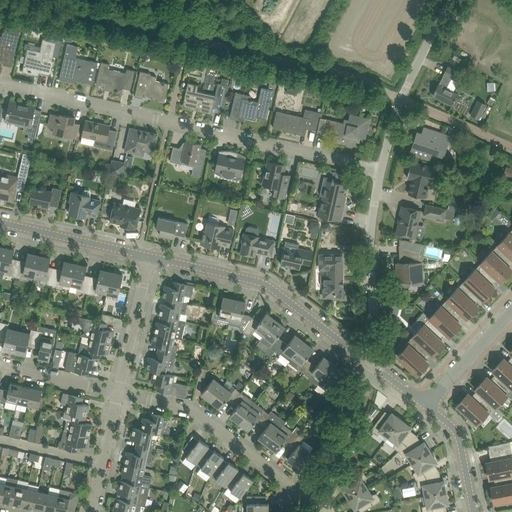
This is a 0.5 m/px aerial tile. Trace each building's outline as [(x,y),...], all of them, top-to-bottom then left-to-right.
[(0,59),(3,60),(2,63),(4,65),(12,67),(20,31),(23,32),(25,24),(15,22),(14,26),(12,27),(3,33),(2,37),(0,36),(0,59)] [(24,63),(26,64),(24,71),(29,72),(29,73),(32,73),(36,74),(36,71),(39,72),(39,73),(51,75),(54,62),(52,61),(53,57),(58,58),(63,35),(47,32),(45,39),(43,39),(39,56),(26,53),(25,57),(24,63)] [(67,44),(59,79),(70,82),(76,83),(77,80),(93,84),(98,62),(90,61),(90,64),(75,60),(78,47),(67,44)] [(467,59),(460,69),(466,73),(473,62),(467,59)] [(110,91),(122,93),(123,88),(131,90),(135,71),(127,69),(126,73),(108,69),(110,64),(101,62),(96,84),(111,88),(110,91)] [(438,85),(433,95),(452,105),(458,95),(453,92),(458,82),(457,81),(460,73),(447,67),(444,74),(439,85),(438,85)] [(156,100),(165,102),(169,84),(156,81),(157,76),(150,75),(151,73),(140,71),(134,96),(142,98),(143,94),(152,96),(152,98),(156,99),(156,100)] [(198,111),(199,111),(212,114),(215,100),(225,102),(223,109),(224,109),(229,86),(227,85),(221,84),(218,83),(215,95),(197,91),(199,85),(188,83),(185,97),(186,98),(184,106),(194,109),(194,108),(197,108),(197,109),(197,110),(198,111)] [(232,108),(230,118),(244,121),(245,118),(255,120),(255,117),(266,119),(273,90),(262,88),(258,102),(243,98),(244,94),(236,92),(232,108)] [(39,125),(42,111),(35,109),(36,106),(28,105),(27,106),(20,105),(20,103),(9,101),(5,121),(31,127),(32,124),(39,125)] [(479,119),(486,105),(478,101),(471,115),(479,119)] [(316,131),(317,131),(320,117),(321,113),(318,112),(305,109),(303,117),(277,111),(273,128),(305,135),(307,126),(317,128),(317,130),(316,130),(316,131)] [(51,114),(49,124),(48,126),(54,128),(53,133),(77,138),(80,124),(74,123),(75,117),(61,114),(60,116),(51,114)] [(317,131),(317,132),(323,134),(324,131),(335,133),(333,142),(353,146),(355,140),(358,140),(359,137),(365,139),(370,118),(350,114),(348,121),(346,120),(345,123),(338,121),(327,119),(320,117),(317,131)] [(86,120),(84,130),(82,136),(95,139),(94,146),(113,150),(117,131),(116,131),(116,132),(109,131),(110,126),(100,123),(99,124),(95,123),(95,122),(86,120)] [(130,128),(125,151),(143,155),(144,152),(153,154),(154,149),(158,134),(154,134),(154,133),(152,132),(152,133),(143,131),(143,132),(138,131),(138,130),(130,128)] [(416,140),(412,153),(421,156),(429,158),(431,151),(436,153),(438,148),(444,150),(446,143),(449,144),(451,138),(425,129),(423,135),(420,134),(418,133),(416,140)] [(192,175),(200,177),(206,150),(200,148),(201,144),(186,141),(185,149),(173,147),(170,161),(182,164),(181,166),(193,169),(192,175)] [(237,156),(219,152),(215,171),(221,173),(222,174),(223,175),(224,176),(226,177),(227,177),(229,177),(231,177),(232,177),(233,177),(234,176),(241,177),(246,157),(244,156),(242,155),(240,154),(238,153),(237,153),(238,154),(237,156)] [(23,153),(18,177),(0,173),(0,197),(1,198),(5,199),(13,201),(16,189),(24,191),(32,155),(23,153)] [(110,173),(122,176),(125,163),(113,160),(112,164),(110,173)] [(289,176),(282,174),(284,165),(269,162),(264,185),(274,187),(273,195),(285,197),(289,176)] [(409,194),(418,197),(425,198),(429,183),(431,183),(435,168),(411,162),(407,177),(412,179),(409,194)] [(503,176),(511,178),(511,168),(507,167),(503,176)] [(323,196),(318,215),(330,218),(340,220),(344,204),(346,195),(344,194),(346,185),(334,182),(334,180),(324,177),(322,187),(322,188),(326,189),(325,197),(323,196)] [(33,187),(32,193),(29,203),(38,205),(38,207),(48,209),(49,205),(58,207),(62,190),(53,187),(52,191),(33,187)] [(72,192),(72,193),(70,203),(71,203),(69,214),(85,217),(86,214),(97,216),(100,200),(90,198),(91,193),(90,190),(86,189),(83,191),(82,194),(72,192)] [(448,209),(464,212),(467,202),(450,198),(448,209)] [(121,226),(134,229),(135,227),(136,227),(141,209),(114,203),(113,210),(111,209),(109,211),(108,215),(109,218),(111,218),(110,221),(121,224),(121,226)] [(426,204),(423,215),(444,220),(445,218),(452,219),(454,210),(447,209),(426,204)] [(243,220),(254,214),(249,206),(245,205),(241,218),(243,220)] [(397,233),(406,235),(414,237),(420,210),(402,206),(399,217),(400,217),(399,222),(398,221),(398,222),(399,222),(397,233)] [(496,209),(491,214),(495,217),(500,212),(496,209)] [(295,215),(287,213),(285,222),(293,224),(295,215)] [(159,234),(173,238),(174,234),(185,237),(188,223),(158,217),(156,226),(161,227),(159,234)] [(311,221),(309,230),(311,231),(311,235),(312,237),(316,238),(318,232),(320,224),(311,221)] [(203,234),(201,244),(216,247),(221,248),(221,245),(229,247),(232,237),(234,229),(225,227),(225,226),(208,222),(206,231),(204,230),(203,234)] [(323,224),(322,228),(324,230),(327,231),(330,230),(331,226),(329,224),(326,223),(323,224)] [(271,255),(273,245),(275,241),(259,237),(258,236),(259,231),(257,229),(249,227),(246,228),(245,233),(244,233),(242,242),(243,243),(241,253),(255,256),(256,251),(259,251),(259,252),(271,255)] [(511,230),(498,245),(511,257),(511,230)] [(403,263),(400,263),(397,263),(398,281),(401,281),(401,284),(404,286),(409,286),(412,283),(412,282),(422,282),(421,262),(420,262),(420,257),(421,257),(423,244),(399,239),(400,246),(402,245),(403,263)] [(286,241),(283,254),(280,264),(282,265),(282,266),(288,267),(288,266),(300,269),(301,263),(310,265),(313,251),(298,248),(299,244),(286,241)] [(511,257),(498,245),(481,263),(501,281),(511,270),(508,267),(511,263),(511,257)] [(4,274),(15,277),(19,260),(12,258),(14,250),(3,248),(0,259),(0,268),(5,269),(4,274)] [(28,274),(35,276),(39,256),(28,253),(26,261),(19,260),(15,277),(20,278),(27,279),(28,274)] [(336,297),(336,299),(344,299),(344,291),(343,291),(343,254),(319,254),(320,269),(328,269),(328,285),(323,285),(323,297),(336,297)] [(40,283),(52,285),(55,268),(49,267),(51,259),(39,256),(35,276),(41,277),(40,283)] [(64,283),(71,284),(75,264),(64,262),(62,270),(55,268),(52,285),(63,288),(64,283)] [(481,263),(464,281),(484,300),(494,289),(491,286),(498,278),(501,281),(481,263)] [(71,284),(69,291),(76,293),(77,291),(88,293),(92,277),(85,275),(87,267),(75,264),(71,284)] [(101,291),(107,292),(112,273),(100,270),(98,278),(92,277),(88,293),(99,296),(101,291)] [(112,273),(107,292),(114,294),(113,299),(118,300),(123,275),(112,273)] [(165,286),(162,297),(169,299),(183,302),(185,295),(191,297),(194,284),(188,282),(187,284),(179,282),(173,281),(172,287),(165,286)] [(464,281),(447,299),(467,318),(477,307),(474,304),(481,297),(484,300),(464,281)] [(229,324),(230,318),(235,300),(223,297),(220,308),(214,307),(211,320),(229,324)] [(161,304),(158,315),(165,317),(179,320),(181,313),(185,314),(188,303),(183,302),(169,299),(168,302),(168,305),(161,304)] [(447,299),(430,318),(450,336),(460,325),(457,322),(464,315),(467,318),(447,299)] [(230,318),(229,324),(240,327),(240,329),(243,332),(245,328),(253,318),(249,315),(243,314),(246,302),(235,300),(230,318)] [(354,318),(354,307),(339,307),(339,318),(354,318)] [(102,313),(101,321),(108,323),(112,324),(114,316),(102,313)] [(256,329),(264,335),(276,320),(266,313),(259,323),(253,318),(245,328),(243,332),(250,337),(256,329)] [(157,322),(154,333),(175,338),(182,339),(186,322),(179,320),(158,315),(165,317),(164,323),(157,322)] [(86,318),(83,329),(91,331),(90,338),(111,342),(113,331),(105,329),(107,323),(104,322),(86,318)] [(430,318),(413,336),(433,354),(443,343),(440,340),(447,333),(450,336),(430,318)] [(270,347),(275,351),(283,341),(278,337),(285,327),(276,320),(264,335),(260,341),(269,348),(270,347)] [(3,349),(14,351),(19,331),(8,329),(9,324),(3,322),(0,333),(0,339),(5,341),(3,349)] [(38,330),(34,347),(40,349),(38,357),(50,359),(57,329),(39,325),(38,330)] [(28,346),(34,347),(38,330),(31,329),(30,334),(19,331),(14,351),(26,354),(28,346)] [(158,346),(157,352),(175,357),(178,346),(174,345),(175,338),(154,333),(151,344),(158,346)] [(283,341),(275,351),(280,355),(279,355),(289,362),(304,342),(295,335),(288,344),(283,341)] [(83,336),(79,354),(100,358),(101,352),(108,354),(111,342),(90,338),(83,336)] [(433,354),(413,336),(406,344),(408,345),(398,356),(418,375),(428,363),(425,360),(431,353),(433,355),(433,354)] [(57,341),(55,349),(62,350),(64,342),(57,341)] [(289,362),(298,369),(303,373),(311,362),(306,359),(313,349),(304,342),(289,362)] [(149,357),(146,369),(154,371),(167,374),(167,373),(168,370),(169,367),(173,368),(175,357),(157,352),(155,359),(149,357)] [(503,359),(493,370),(511,387),(511,353),(510,352),(511,353),(511,356),(507,362),(503,359)] [(68,358),(65,369),(82,373),(89,375),(90,368),(97,370),(100,358),(79,354),(77,360),(68,358)] [(312,372),(321,379),(333,364),(323,357),(316,366),(311,362),(303,373),(308,377),(312,372)] [(321,379),(317,384),(325,390),(324,392),(323,393),(324,394),(329,398),(336,403),(338,400),(341,393),(336,389),(340,384),(335,380),(342,371),(333,364),(321,379)] [(198,380),(204,382),(207,369),(200,367),(198,380)] [(167,374),(146,369),(154,371),(151,382),(158,383),(157,390),(186,397),(189,386),(173,382),(175,375),(167,374)] [(486,377),(476,388),(478,390),(496,407),(506,396),(511,399),(511,387),(493,370),(496,373),(490,380),(486,377)] [(202,394),(211,401),(222,386),(213,379),(202,394)] [(239,381),(235,386),(241,390),(245,385),(239,381)] [(6,400),(17,402),(21,385),(10,383),(8,390),(2,389),(0,399),(0,401),(6,402),(6,400)] [(17,402),(16,410),(26,412),(28,405),(32,388),(21,385),(17,402)] [(227,399),(232,402),(240,392),(235,388),(232,393),(222,386),(211,401),(220,408),(227,399)] [(32,388),(28,405),(38,407),(38,410),(41,410),(44,398),(41,397),(43,390),(32,388)] [(468,394),(457,405),(465,412),(470,417),(466,421),(473,428),(477,424),(487,413),(488,413),(489,415),(496,407),(478,390),(474,394),(471,397),(468,394)] [(230,415),(240,423),(255,402),(246,395),(245,396),(240,392),(232,402),(237,406),(230,415)] [(67,405),(66,412),(69,413),(69,412),(81,415),(81,416),(87,417),(89,405),(82,404),(84,397),(78,396),(63,393),(61,404),(67,405)] [(256,420),(261,424),(269,414),(264,410),(264,409),(255,402),(240,423),(249,430),(256,420)] [(266,428),(259,437),(268,444),(284,424),(286,422),(271,411),(269,414),(261,424),(266,428)] [(69,431),(90,436),(93,424),(85,423),(87,417),(81,416),(81,415),(69,412),(69,413),(66,412),(64,412),(63,418),(66,419),(67,421),(65,430),(69,431)] [(140,429),(153,432),(161,434),(163,427),(167,428),(167,427),(170,417),(157,414),(151,413),(150,420),(143,418),(140,429)] [(328,413),(324,422),(330,425),(334,415),(328,413)] [(382,432),(389,437),(402,419),(398,416),(397,417),(392,413),(389,417),(384,413),(371,430),(378,435),(382,432)] [(394,448),(399,451),(415,437),(408,431),(411,427),(406,423),(406,422),(402,419),(389,437),(395,442),(394,448)] [(9,436),(20,439),(23,427),(12,424),(9,436)] [(45,426),(38,424),(37,430),(34,442),(41,443),(45,426)] [(293,431),(284,424),(268,444),(278,452),(285,442),(290,446),(297,436),(293,432),(293,431)] [(137,441),(135,447),(154,451),(156,440),(152,439),(153,432),(140,429),(133,427),(130,439),(137,441)] [(28,440),(34,442),(37,430),(30,428),(28,440)] [(59,442),(58,447),(61,448),(77,451),(79,452),(80,446),(87,447),(90,436),(69,431),(65,430),(64,429),(64,430),(63,431),(61,441),(59,442)] [(297,436),(290,446),(295,450),(287,459),(298,467),(309,452),(300,445),(306,437),(300,432),(297,436)] [(196,464),(208,448),(209,446),(200,439),(199,440),(193,436),(184,448),(189,452),(186,456),(196,464)] [(408,456),(413,463),(431,451),(428,447),(424,442),(420,444),(415,437),(399,451),(403,457),(408,456)] [(487,463),(489,478),(494,477),(511,473),(511,452),(511,448),(505,449),(504,444),(510,442),(488,446),(490,459),(493,458),(493,462),(487,463)] [(127,452),(124,463),(145,468),(147,461),(151,462),(154,451),(135,447),(134,454),(127,452)] [(196,464),(211,475),(223,459),(224,458),(214,450),(213,452),(208,448),(196,464)] [(413,474),(417,480),(437,472),(433,464),(437,462),(433,456),(434,456),(431,451),(413,463),(417,470),(413,474)] [(55,465),(57,459),(46,457),(43,469),(49,470),(50,464),(55,465)] [(211,475),(226,486),(238,470),(239,469),(229,462),(228,463),(223,459),(211,475)] [(73,463),(67,462),(64,474),(70,475),(73,463)] [(129,476),(127,482),(133,484),(141,486),(150,488),(152,477),(144,475),(145,468),(124,463),(122,475),(129,476)] [(345,465),(344,466),(345,466),(348,472),(353,469),(349,463),(345,465)] [(346,495),(348,499),(367,487),(363,481),(367,476),(362,469),(344,481),(347,486),(343,489),(346,494),(346,495)] [(238,470),(226,486),(227,488),(224,493),(237,503),(254,480),(244,473),(243,474),(238,470)] [(424,488),(426,496),(447,492),(446,487),(445,487),(444,480),(439,481),(437,472),(417,480),(418,487),(424,488)] [(496,487),(491,488),(494,503),(511,499),(511,473),(494,477),(496,487)] [(8,478),(3,501),(13,503),(17,486),(19,480),(8,477),(8,478)] [(120,481),(118,493),(124,494),(123,500),(125,501),(142,505),(146,505),(150,488),(141,486),(133,484),(127,482),(120,481)] [(180,482),(176,487),(183,492),(187,487),(180,482)] [(13,503),(24,505),(28,489),(17,486),(13,503)] [(367,487),(348,499),(351,503),(352,503),(355,509),(359,506),(363,511),(381,500),(377,493),(371,494),(367,487)] [(24,505),(34,508),(38,491),(28,489),(24,505)] [(59,496),(55,511),(67,511),(68,510),(74,511),(78,493),(61,489),(59,496)] [(34,508),(45,510),(49,493),(38,491),(34,508)] [(422,507),(423,511),(438,511),(445,511),(444,504),(448,504),(447,497),(448,497),(447,492),(426,496),(427,504),(422,507)] [(45,510),(52,511),(55,511),(59,496),(49,493),(45,510)] [(269,511),(269,503),(267,503),(267,496),(247,496),(247,511),(269,511)] [(139,511),(142,505),(125,501),(116,499),(113,510),(120,511),(139,511)]
